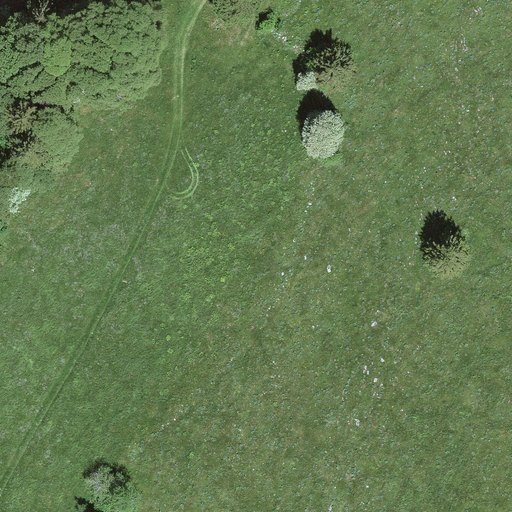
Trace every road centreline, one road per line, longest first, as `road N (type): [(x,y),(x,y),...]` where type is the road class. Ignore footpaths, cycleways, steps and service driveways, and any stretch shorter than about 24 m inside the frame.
road 1 (track): [(0,499),(77,397),(156,259),(215,0)]
road 2 (track): [(0,62),(208,12)]
